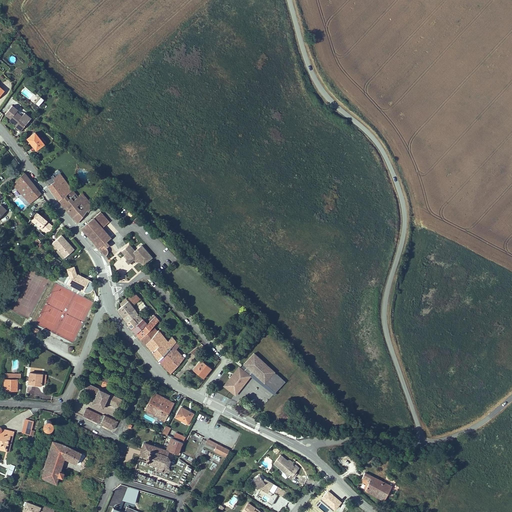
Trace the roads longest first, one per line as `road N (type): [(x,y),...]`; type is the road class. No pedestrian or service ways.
road 1 (unclassified): [(423,443),(384,324),(402,234),(399,188),(376,140),(310,70),(289,0)]
road 2 (tertiary): [(103,283),(94,254),(0,128)]
road 3 (residential): [(127,285),(148,275),(220,349),(220,367),(198,397)]
road 4 (unclassified): [(423,443),(320,442),(303,449)]
